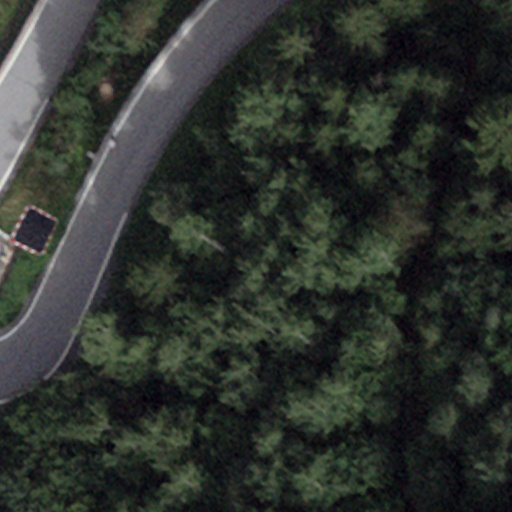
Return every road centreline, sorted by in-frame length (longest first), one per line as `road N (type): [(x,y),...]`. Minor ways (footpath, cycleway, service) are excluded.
road 1 (unclassified): [(247,0),(150,115),(65,308),(17,365),(0,367)]
road 2 (unclassified): [(0,125),(73,0)]
